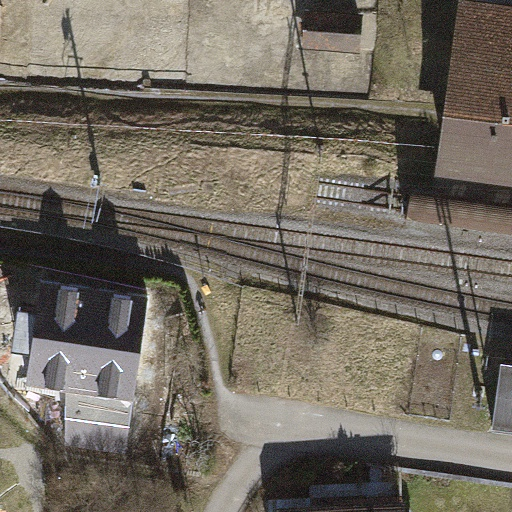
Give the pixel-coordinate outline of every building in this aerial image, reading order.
[(511,0),(459,0),(436,166),(511,176),(511,0)] [(363,12),(306,7),(302,42),(359,48),(363,12)] [(18,376),(67,383),(136,391),(150,281),(32,265),(18,376)] [(176,287),(155,291),(161,322),(182,318),(176,287)] [(511,355),(501,354),(492,424),(511,426),(511,355)] [(128,448),(136,391),(67,383),(60,439),(128,448)] [(276,494),(277,511),(399,511),(398,487),(276,494)]
